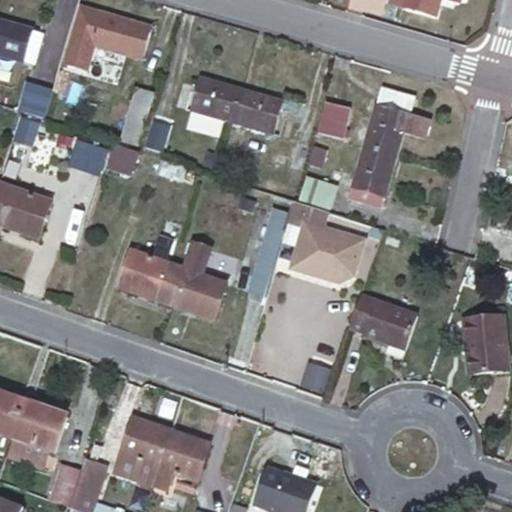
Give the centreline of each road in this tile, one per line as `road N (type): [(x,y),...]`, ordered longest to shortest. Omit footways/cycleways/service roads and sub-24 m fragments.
road 1 (residential): [(366,437),(0,309)]
road 2 (residential): [(496,77),(228,0)]
road 3 (residential): [(496,77),(454,245)]
road 4 (residential): [(461,469),(460,434),(434,404),(399,403),(366,437)]
